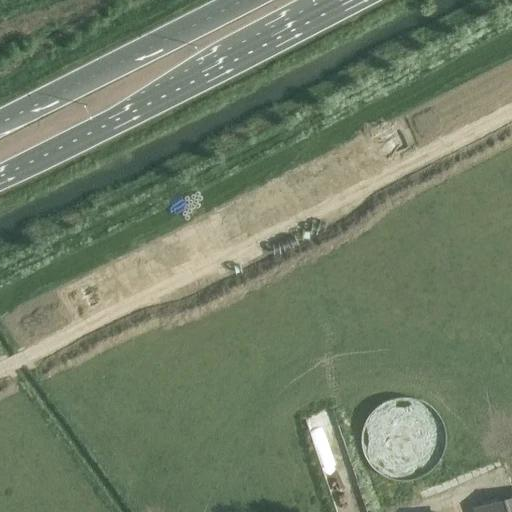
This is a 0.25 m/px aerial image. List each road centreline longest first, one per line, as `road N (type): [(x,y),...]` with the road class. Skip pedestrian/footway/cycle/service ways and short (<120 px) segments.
road 1 (primary): [(0,183),(368,0)]
road 2 (primary): [(248,0),(0,118)]
